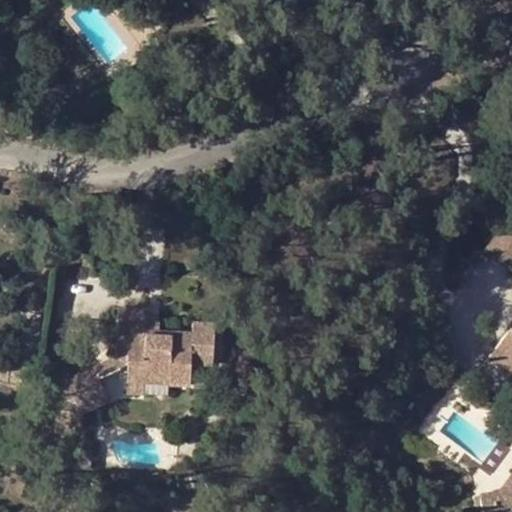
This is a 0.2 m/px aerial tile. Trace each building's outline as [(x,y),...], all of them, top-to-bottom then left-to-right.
[(153,36),(163,46),(177,34),(167,23),(153,36)] [(52,96),(45,107),(55,113),(62,101),(52,96)] [(165,342),(166,333),(153,332),(141,332),(141,320),(142,306),(113,305),(112,333),(121,333),(120,359),(120,374),(137,375),(138,369),(163,370),(163,376),(184,377),(185,356),(207,357),(208,323),(186,323),(185,334),(185,343),(165,342)] [(141,320),(141,332),(153,332),(153,321),(141,320)] [(511,357),(511,329),(508,327),(495,347),(511,357)] [(111,349),(88,359),(94,371),(120,359),(121,333),(112,333),(111,349)] [(185,343),(185,334),(166,333),(165,342),(185,343)] [(511,378),(511,357),(495,347),(486,360),(511,380),(511,378)] [(53,375),(66,404),(101,388),(94,371),(88,359),(53,375)] [(137,375),(120,374),(119,391),(137,392),(137,375)] [(148,394),(172,395),(172,384),(149,383),(148,394)] [(101,388),(66,404),(69,410),(104,394),(101,388)] [(73,452),(73,466),(83,467),(83,453),(73,452)] [(493,506),(478,511),(511,511),(511,485),(505,482),(493,506)]
